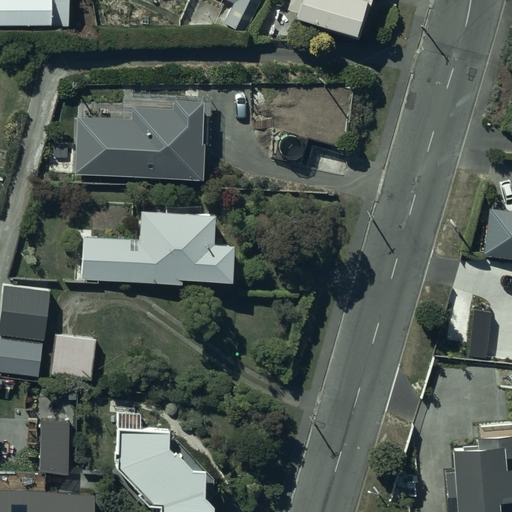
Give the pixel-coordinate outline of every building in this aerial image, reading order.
[(66,0),(0,0),(0,24),(70,24),(70,8),(67,8),(66,0)] [(227,0),(234,3),(225,21),(246,30),(257,5),(263,7),(265,0),(227,0)] [(289,0),(282,26),(291,29),(293,20),(329,30),(327,38),(364,48),(376,0),(289,0)] [(202,97),(173,97),(171,108),(129,107),(129,116),(76,115),(75,173),(201,175),(202,97)] [(511,208),(486,206),(482,256),(511,258),(511,208)] [(212,240),(212,210),(140,208),(139,237),(80,237),(81,279),(180,281),(180,278),(231,277),(231,240),(212,240)] [(48,286),(1,282),(0,294),(0,371),(37,375),(41,339),(43,339),(48,286)] [(94,334),(53,330),(51,372),(90,376),(94,334)] [(138,411),(116,411),(116,450),(112,450),(112,457),(115,457),(115,467),(133,485),(131,488),(147,503),(150,503),(149,511),(204,511),(210,507),(211,503),(206,498),(212,491),(212,476),(177,439),(166,439),(166,427),(138,427),(138,411)] [(67,419),(39,418),(39,470),(65,471),(67,419)] [(437,511),(511,511),(511,424),(480,426),(481,435),(477,436),(477,444),(450,445),(451,460),(444,461),(445,483),(436,482),(437,511)] [(89,511),(90,488),(44,489),(44,474),(0,473),(0,511),(89,511)]
